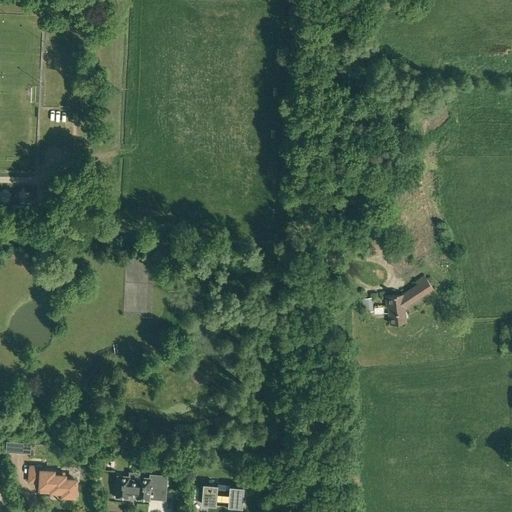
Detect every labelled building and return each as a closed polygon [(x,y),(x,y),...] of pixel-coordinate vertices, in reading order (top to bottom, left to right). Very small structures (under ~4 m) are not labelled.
[(43,190),(41,215),(54,216),(56,191),(43,190)] [(12,211),(11,218),(36,219),(37,211),(37,207),(12,205),(12,211)] [(365,307),(365,320),(406,320),(406,308),(419,308),(423,308),(425,308),(425,343),(425,355),(442,355),(442,343),(442,307),(442,296),(430,296),(430,288),(430,285),(430,284),(443,284),(443,283),(442,283),(442,267),(401,267),(401,283),(401,284),(425,284),(425,285),(425,288),(425,295),(425,304),(423,304),(419,304),(382,304),(382,301),(382,299),(382,289),(382,288),(382,238),(365,238),(365,265),(366,265),(366,266),(365,266),(365,284),(377,284),(377,288),(375,288),(375,289),(375,299),(377,299),(377,301),(377,307),(365,307)] [(40,482),(40,486),(52,486),(52,490),(63,491),(63,494),(75,495),(76,479),(65,478),(65,472),(53,472),(53,470),(42,470),(42,466),(30,465),(29,481),(40,482)] [(150,488),(166,489),(167,475),(150,474),(150,478),(139,477),(138,477),(138,478),(139,478),(138,481),(129,480),(130,477),(130,476),(129,476),(118,475),(117,475),(117,476),(118,476),(116,496),(116,497),(117,497),(127,498),(128,498),(128,497),(128,494),(137,495),(137,498),(137,499),(138,499),(148,499),(148,500),(149,500),(149,499),(150,488)] [(201,504),(216,505),(216,503),(228,504),(228,506),(242,507),(244,486),(230,485),(230,483),(218,482),(218,484),(203,483),(201,504)]
